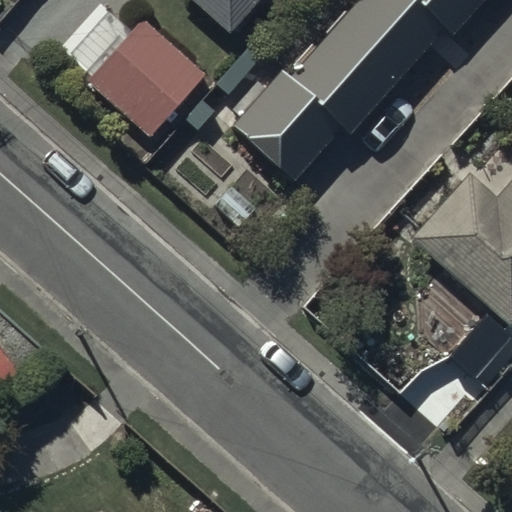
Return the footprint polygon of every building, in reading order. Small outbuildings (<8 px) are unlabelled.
[(181,0),(224,39),(259,0),(181,0)] [(238,119),(229,128),(241,139),(239,142),(275,174),(277,172),(291,184),(339,131),(347,138),(443,32),(448,37),(482,0),(356,0),(342,15),(334,8),(315,28),(324,37),(313,49),(303,39),(282,61),(295,73),(288,81),(279,73),(263,90),(256,83),(229,111),(238,119)] [(148,141),(203,77),(138,21),(83,85),(148,141)] [(467,174),(406,241),(507,331),(511,325),(511,132),(508,137),(511,140),(511,176),(493,198),(467,174)] [(0,393),(19,379),(0,355),(0,393)]
